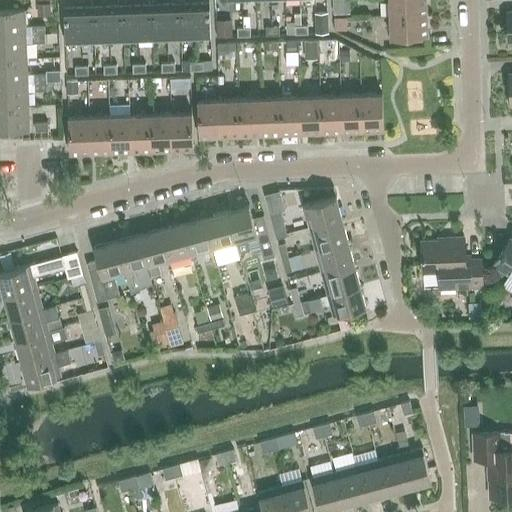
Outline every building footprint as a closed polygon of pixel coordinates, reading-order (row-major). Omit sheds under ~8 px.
[(389,0),(390,16),(427,14),(426,0),(389,0)] [(182,38),(196,38),(195,3),(180,4),(182,38)] [(196,38),(211,37),(210,3),(195,3),(196,38)] [(45,4),(33,6),(36,22),(48,20),(45,4)] [(153,39),(167,39),(166,4),(151,5),(153,39)] [(167,39),(182,38),(180,4),(166,4),(167,39)] [(124,40),(138,40),(137,5),(123,6),(124,40)] [(138,40),(153,39),(151,5),(137,5),(138,40)] [(95,41),(110,41),(108,6),(94,7),(95,41)] [(110,41),(124,40),(123,6),(108,6),(110,41)] [(81,42),(95,41),(94,7),(79,8),(81,42)] [(66,43),(81,42),(79,8),(64,8),(66,43)] [(44,25),(25,26),(25,10),(0,10),(0,35),(26,34),(44,33),(44,25)] [(329,32),(328,11),(314,12),(315,32),(329,32)] [(391,37),(428,35),(427,14),(390,16),(391,37)] [(0,59),(27,58),(26,43),(45,42),(44,33),(26,34),(0,35),(0,59)] [(0,83),(27,82),(27,58),(0,59),(0,83)] [(46,82),(46,73),(33,73),(33,82),(46,82)] [(0,107),(28,106),(27,82),(0,83),(0,107)] [(363,131),(384,130),(382,93),(361,94),(363,131)] [(322,132),(342,131),(341,94),(321,95),(322,132)] [(342,131),(363,131),(361,94),(341,94),(342,131)] [(302,133),(322,132),(321,95),(300,96),(302,133)] [(281,134),(302,133),(300,96),(280,97),(281,134)] [(240,135),(261,134),(259,97),(239,98),(240,135)] [(261,134),(281,134),(280,97),(259,97),(261,134)] [(220,136),(240,135),(239,98),(219,99),(220,136)] [(199,137),(220,136),(219,99),(198,100),(199,137)] [(28,106),(0,107),(0,131),(29,131),(28,106)] [(172,150),(193,149),(192,112),(171,113),(172,150)] [(152,150),(172,150),(171,113),(151,114),(152,150)] [(111,152),(132,151),(130,114),(110,115),(111,152)] [(132,151),(152,150),(151,114),(130,114),(132,151)] [(91,153),(111,152),(110,115),(89,116),(91,153)] [(70,153),(91,153),(89,116),(68,116),(70,153)] [(35,130),(47,130),(47,121),(35,122),(35,130)] [(309,227),(342,218),(336,195),(303,204),(309,227)] [(275,256),(264,215),(253,218),(249,204),(227,211),(236,243),(238,253),(250,250),(248,240),(258,237),(264,259),(275,256)] [(269,213),(276,239),(287,236),(280,210),(269,213)] [(213,249),(236,243),(227,211),(205,216),(213,249)] [(191,255),(213,249),(205,216),(183,222),(191,255)] [(315,249),(348,240),(342,218),(309,227),(315,249)] [(170,261),(191,255),(183,222),(160,228),(170,261)] [(159,264),(170,261),(160,228),(138,234),(150,276),(161,272),(159,264)] [(138,234),(116,240),(125,273),(126,273),(130,288),(152,282),(150,276),(138,234)] [(440,271),(440,287),(479,286),(478,259),(465,259),(464,236),(447,237),(447,239),(421,240),(422,272),(440,271)] [(511,239),(510,238),(493,264),(511,275),(511,239)] [(115,276),(125,273),(116,240),(94,246),(97,259),(86,262),(96,301),(120,295),(115,276)] [(321,271),(354,262),(348,240),(315,249),(321,271)] [(282,258),(288,256),(285,242),(278,244),(282,258)] [(34,275),(54,270),(64,267),(67,277),(82,273),(76,251),(51,258),(0,271),(0,280),(4,295),(37,286),(34,275)] [(282,258),(285,272),(292,270),(288,256),(282,258)] [(327,293),(360,284),(354,262),(321,271),(327,293)] [(82,297),(89,296),(85,282),(79,284),(82,297)] [(322,305),(330,303),(333,316),(366,307),(360,284),(327,293),(320,295),(322,305)] [(10,317),(43,308),(37,286),(4,295),(10,317)] [(294,302),(300,300),(296,286),(290,288),(294,302)] [(249,292),(235,296),(240,315),(254,311),(249,292)] [(86,311),(93,309),(89,296),(82,297),(86,311)] [(304,314),(304,312),(311,310),(308,298),(300,300),(294,302),(297,316),(304,314)] [(16,339),(49,330),(46,321),(59,318),(55,305),(43,308),(10,317),(16,339)] [(182,341),(178,324),(174,311),(161,314),(162,319),(162,320),(167,340),(169,345),(182,341)] [(223,318),(209,322),(211,328),(225,325),(223,318)] [(169,345),(167,340),(162,320),(152,322),(153,329),(148,330),(151,339),(156,338),(158,347),(169,345)] [(209,322),(196,326),(197,332),(211,328),(209,322)] [(94,341),(101,340),(97,326),(91,328),(94,341)] [(55,352),(52,342),(67,338),(64,327),(49,331),(49,330),(16,339),(22,361),(55,352)] [(98,355),(105,353),(101,340),(94,341),(98,355)] [(61,375),(58,365),(71,362),(68,349),(55,353),(55,352),(22,361),(28,384),(61,375)] [(409,400),(401,403),(404,413),(412,411),(409,400)] [(365,413),(368,423),(376,421),(373,410),(365,413)] [(359,425),(368,423),(365,413),(356,415),(359,425)] [(321,425),(324,435),(332,433),(329,422),(321,425)] [(315,438),(324,435),(321,425),(312,427),(315,438)] [(474,459),(488,459),(490,497),(511,496),(511,449),(510,432),(473,433),(474,459)] [(268,439),(271,450),(279,448),(276,437),(268,439)] [(262,452),(271,450),(268,439),(259,442),(262,452)] [(400,453),(409,486),(431,480),(423,447),(400,453)] [(224,451),(227,462),(235,460),(232,449),(224,451)] [(218,465),(227,462),(224,451),(215,453),(218,465)] [(387,492),(409,486),(400,453),(378,459),(387,492)] [(365,498),(387,492),(378,459),(356,465),(365,498)] [(172,465),(175,476),(182,474),(179,463),(172,465)] [(165,479),(175,476),(172,465),(163,468),(162,468),(165,479)] [(343,504),(365,498),(356,465),(334,471),(343,504)] [(320,510),(343,504),(334,471),(311,478),(320,510)] [(128,477),(130,488),(138,486),(135,475),(128,477)] [(121,490),(130,488),(128,477),(118,480),(121,490)] [(281,486),(287,511),(312,511),(303,480),(281,486)] [(264,511),(287,511),(281,486),(258,492),(262,505),(263,505),(264,511)] [(25,511),(60,511),(58,502),(25,511)]
